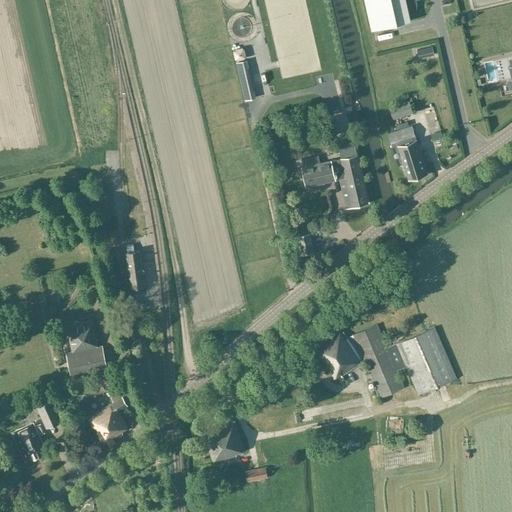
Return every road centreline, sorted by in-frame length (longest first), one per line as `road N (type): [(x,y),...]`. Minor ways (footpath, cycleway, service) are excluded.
road 1 (tertiary): [(28,511),(161,412),(377,228),(511,132)]
road 2 (track): [(199,379),(187,358),(169,224),(117,0)]
road 3 (track): [(353,418),(250,435),(225,392)]
